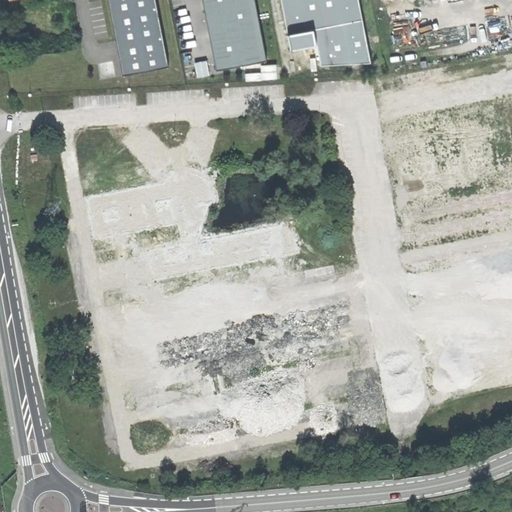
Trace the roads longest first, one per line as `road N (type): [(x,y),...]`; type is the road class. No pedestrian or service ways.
road 1 (secondary): [(79,508),(159,511),(413,489),(511,460)]
road 2 (secondary): [(60,483),(42,451),(0,204)]
road 3 (secondary): [(0,312),(29,493)]
road 4 (unknown): [(376,257),(511,235)]
